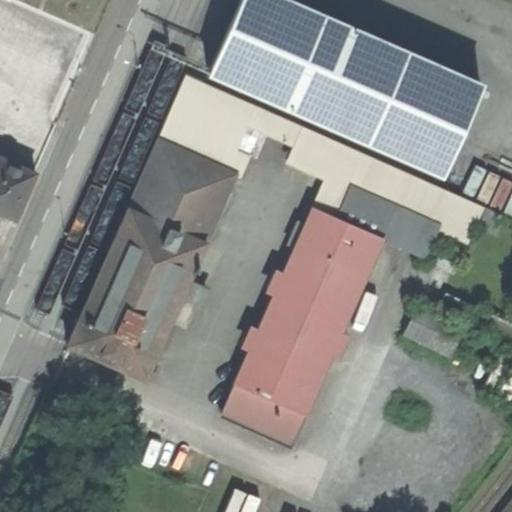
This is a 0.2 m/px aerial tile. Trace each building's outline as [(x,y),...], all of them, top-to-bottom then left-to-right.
[(288,0),(239,0),(207,74),(438,175),(479,83),(288,0)] [(246,123),(254,105),(185,74),(170,109),(198,122),(194,132),(234,150),(246,123)] [(501,214),(254,105),(246,123),(292,144),(285,160),(325,178),(348,188),(466,240),(475,222),(494,231),(501,214)] [(233,174),(238,176),(247,156),(234,150),(194,132),(198,122),(170,109),(90,290),(168,324),(219,208),(223,210),(230,192),(226,190),(233,174)] [(0,212),(14,218),(35,173),(11,162),(10,159),(3,155),(0,156),(0,212)] [(348,188),(325,178),(220,413),(289,443),(380,238),(335,218),(348,188)] [(459,256),(430,243),(405,299),(435,312),(459,256)] [(168,324),(90,290),(66,345),(144,379),(168,324)] [(511,324),(446,293),(439,308),(511,342),(511,324)] [(461,328),(416,306),(403,334),(448,356),(461,328)]
